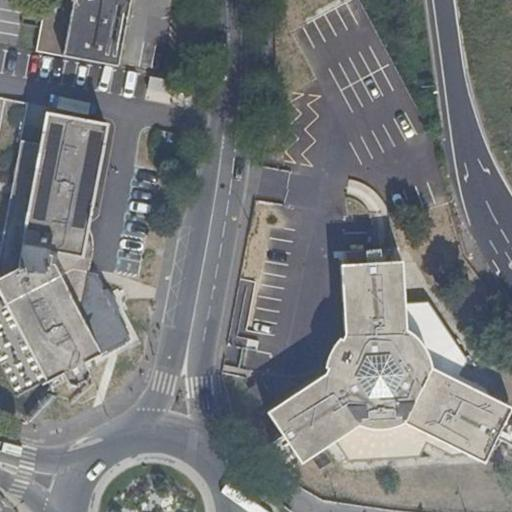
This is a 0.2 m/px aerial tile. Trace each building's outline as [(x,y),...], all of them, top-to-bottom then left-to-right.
[(41,0),(33,46),(114,61),(117,44),(118,37),(120,31),(121,24),(126,0),(41,0)] [(74,233),(80,219),(85,211),(103,121),(42,109),(36,139),(17,136),(0,225),(0,296),(42,378),(58,369),(65,383),(87,373),(80,358),(96,351),(89,338),(87,337),(81,332),(77,325),(74,316),(73,311),(73,306),(68,297),(74,265),(68,264),(74,233)] [(84,225),(80,219),(74,233),(68,264),(74,265),(68,297),(73,306),(73,311),(74,316),(77,325),(81,332),(87,337),(89,338),(76,310),(87,246),(87,236),(86,232),(84,225)] [(336,372),(327,378),(269,418),(303,469),(338,447),(351,466),(422,462),(429,448),(454,459),(469,459),(483,457),(485,454),(492,458),(499,451),(505,443),(509,429),(509,422),(503,419),(505,414),(496,403),(488,390),(464,378),(471,364),(430,305),(407,307),(404,265),(342,269),(346,338),(346,350),(350,352),(339,373),(336,372)] [(329,373),(327,378),(336,372),(339,373),(350,352),(346,350),(346,338),(343,343),(340,342),(333,351),(329,358),(327,364),(326,371),(329,373)] [(265,385),(251,394),(262,411),(277,402),(265,385)] [(511,416),(511,410),(496,403),(505,414),(503,419),(509,422),(511,416)] [(483,457),(469,459),(487,467),(492,458),(485,454),(483,457)]
